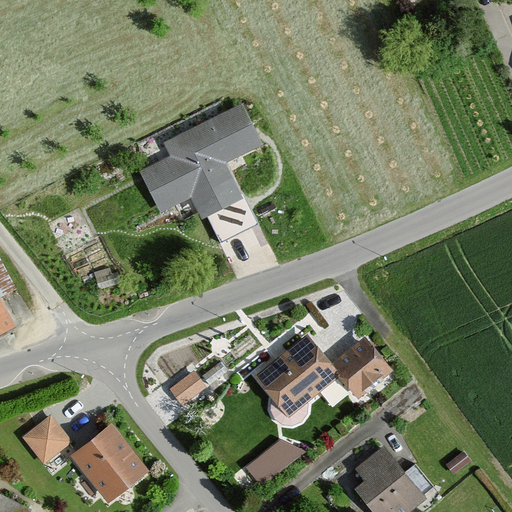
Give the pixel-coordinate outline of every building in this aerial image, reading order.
[(242,111),(163,148),(169,161),(140,175),(158,214),(188,200),(200,225),(241,206),(224,169),(261,152),(242,111)] [(0,338),(15,331),(0,301),(0,338)] [(305,341),(253,381),(286,424),(338,384),(329,372),(305,341)] [(392,376),(364,346),(329,372),(338,384),(355,405),(392,376)] [(206,394),(193,377),(172,393),(184,410),(206,394)] [(69,446),(48,420),(20,442),(41,469),(69,446)] [(110,430),(72,460),(109,507),(147,478),(110,430)] [(280,442),(248,467),(262,485),(303,451),(280,442)] [(409,511),(424,500),(385,452),(355,477),(364,488),(357,494),(371,511),(409,511)] [(0,499),(0,511),(24,511),(1,498),(0,499)]
